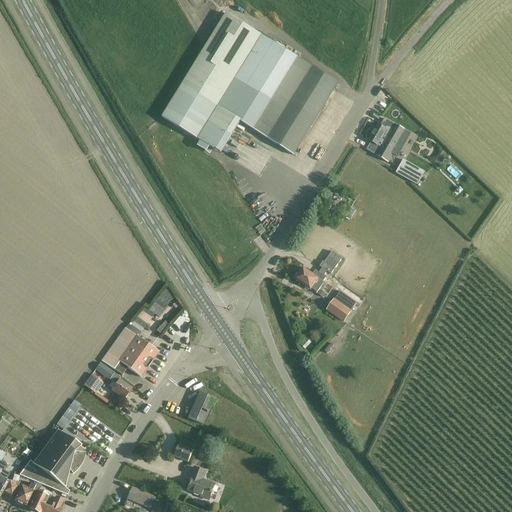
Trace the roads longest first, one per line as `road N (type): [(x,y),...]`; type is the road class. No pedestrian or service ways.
road 1 (primary): [(219,331),(23,0)]
road 2 (unclassified): [(244,294),(377,89),(457,0)]
road 3 (unclassified): [(378,511),(309,419),(244,294)]
road 4 (tertiary): [(90,511),(159,398),(217,347),(219,331)]
road 5 (primary): [(352,511),(219,331)]
